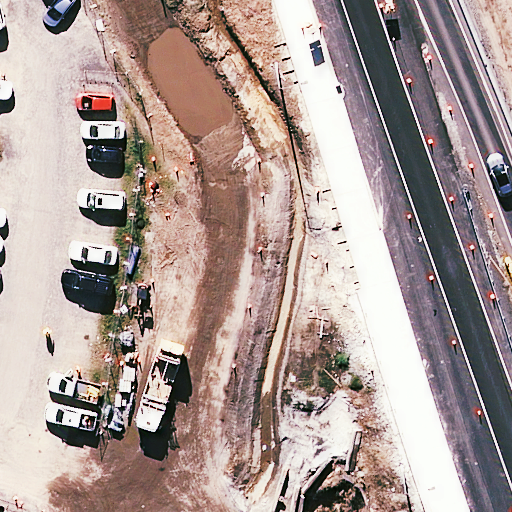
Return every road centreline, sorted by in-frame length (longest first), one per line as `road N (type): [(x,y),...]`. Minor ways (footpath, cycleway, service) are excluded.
road 1 (primary): [(511,441),(357,0)]
road 2 (motorway): [(511,161),(449,0)]
